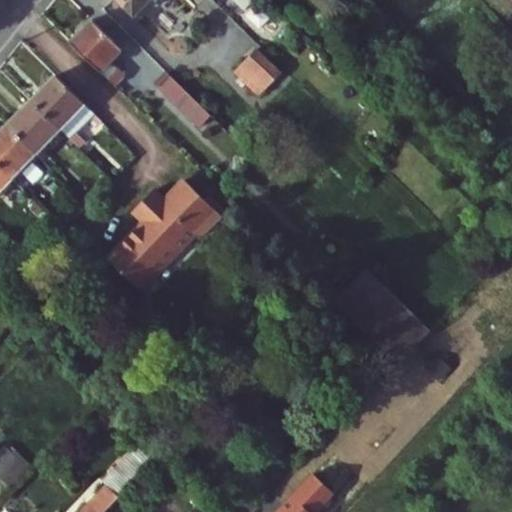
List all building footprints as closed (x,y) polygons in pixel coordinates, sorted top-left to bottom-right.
[(125,0),(141,16),(156,0),(125,0)] [(131,52),(102,22),(78,45),(123,90),(134,79),(120,64),(131,52)] [(289,79),(267,55),(245,75),(268,100),(289,79)] [(102,115),(63,77),(39,101),(67,129),(79,141),(102,115)] [(214,116),(177,78),(165,89),(201,128),(214,116)] [(14,127),(42,154),(67,129),(39,101),(14,127)] [(42,154),(14,127),(0,141),(0,163),(16,179),(42,154)] [(0,194),(16,179),(0,163),(0,194)] [(136,207),(147,219),(110,255),(141,287),(200,231),(204,236),(225,215),(194,184),(173,204),(157,188),(136,207)] [(0,281),(13,268),(1,256),(0,257),(0,281)] [(436,337),(372,273),(340,305),(405,370),(436,337)] [(31,473),(7,448),(0,455),(0,473),(15,489),(31,473)] [(125,503),(160,465),(144,449),(108,487),(111,490),(125,503)] [(290,511),(327,511),(338,500),(318,482),(290,511)] [(115,511),(125,503),(111,490),(90,511),(115,511)]
